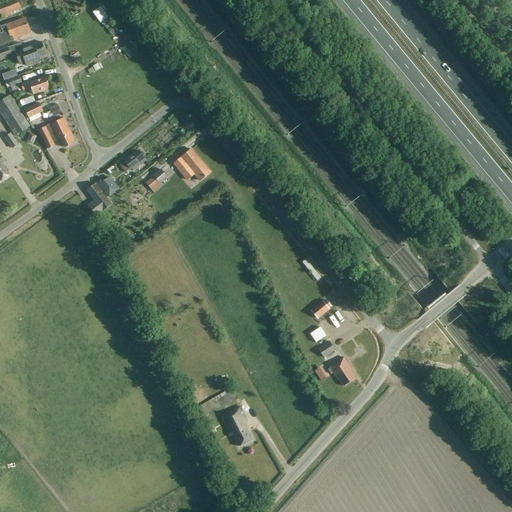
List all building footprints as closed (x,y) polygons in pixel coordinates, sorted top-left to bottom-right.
[(17,0),(11,0),(0,4),(0,14),(2,19),(11,15),(10,14),(21,10),(17,0)] [(115,26),(123,21),(112,2),(104,7),(115,26)] [(113,25),(101,7),(93,12),(101,24),(102,23),(107,29),(113,25)] [(7,26),(2,28),(4,34),(0,35),(0,45),(30,34),(24,19),(7,26)] [(46,55),(41,43),(15,52),(18,63),(24,61),(26,67),(39,62),(38,58),(46,55)] [(122,49),(129,59),(137,53),(129,43),(122,49)] [(0,59),(10,56),(8,48),(0,50),(0,59)] [(87,71),(90,77),(98,73),(95,68),(87,71)] [(19,76),(8,81),(11,89),(14,99),(16,98),(21,108),(28,105),(24,95),(21,96),(16,85),(22,84),(19,76)] [(31,81),(21,85),(23,91),(30,88),(33,95),(49,89),(45,78),(32,83),(31,81)] [(50,90),(53,100),(64,97),(61,86),(50,90)] [(10,97),(0,103),(0,112),(15,136),(29,127),(10,97)] [(29,120),(29,119),(35,130),(45,125),(41,117),(42,117),(40,114),(43,112),(39,103),(24,110),(29,120)] [(49,109),(54,117),(62,113),(57,105),(49,109)] [(76,143),(64,119),(39,131),(47,149),(54,146),(52,143),(60,139),(65,148),(76,143)] [(506,136),(511,132),(511,131),(506,121),(500,124),(506,136)] [(11,134),(4,138),(12,150),(18,146),(11,134)] [(143,153),(146,162),(159,156),(155,148),(143,153)] [(191,150),(174,164),(187,181),(194,175),(200,182),(210,173),(191,150)] [(138,152),(120,166),(125,173),(131,169),(133,171),(145,161),(138,152)] [(0,155),(0,181),(0,182),(10,176),(2,164),(5,162),(0,155)] [(51,157),(45,163),(51,168),(57,163),(51,157)] [(160,170),(153,176),(160,184),(167,178),(160,170)] [(172,180),(178,174),(174,170),(167,176),(172,180)] [(159,184),(154,179),(153,177),(145,183),(153,193),(162,187),(159,184)] [(97,184),(104,193),(108,197),(112,194),(102,180),(97,184)] [(87,192),(95,202),(89,207),(96,217),(103,212),(103,213),(112,206),(96,185),(87,192)] [(323,300),(311,309),(318,318),(328,310),(327,309),(330,306),(326,300),(324,301),(323,300)] [(320,328),(310,335),(316,343),(326,336),(320,328)] [(319,350),(321,354),(323,359),(335,351),(332,347),(330,343),(319,350)] [(330,369),(328,370),(331,375),(333,374),(337,379),(338,379),(343,387),(355,379),(350,371),(351,370),(342,357),(329,366),(330,369)] [(427,373),(431,369),(425,363),(421,367),(427,373)] [(202,428),(211,423),(206,416),(233,400),(227,391),(200,407),(200,409),(193,413),(202,428)] [(239,408),(220,417),(231,438),(234,437),(239,447),(252,441),(244,425),(247,423),(239,408)] [(216,433),(212,424),(203,429),(208,437),(216,433)]
